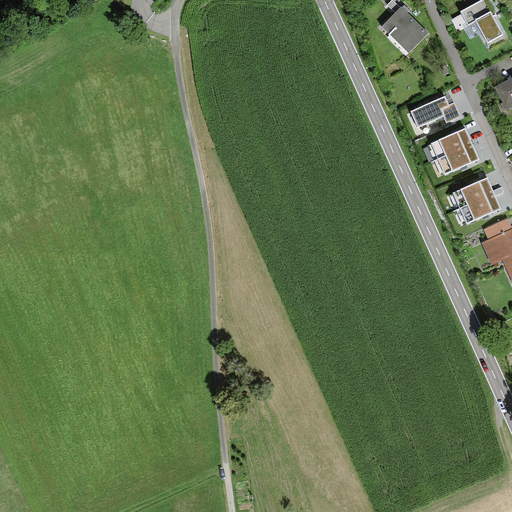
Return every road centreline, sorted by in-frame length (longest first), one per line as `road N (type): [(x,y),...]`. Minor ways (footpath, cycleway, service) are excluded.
road 1 (secondary): [(511,412),(325,0)]
road 2 (track): [(231,511),(209,235),(177,70)]
road 3 (residential): [(511,184),(430,0)]
